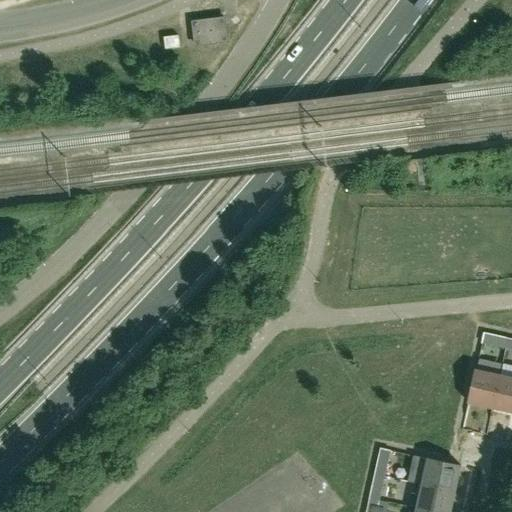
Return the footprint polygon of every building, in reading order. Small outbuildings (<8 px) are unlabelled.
[(194,23),(195,33),(196,43),(226,39),(223,19),(194,23)] [(180,45),(180,43),(179,33),(165,35),(166,46),(180,45)] [(504,349),(506,340),(482,334),(480,344),(504,349)] [(492,408),(499,374),(476,369),(468,403),(492,408)] [(492,408),(511,412),(511,376),(499,374),(492,408)] [(375,472),(384,475),(390,450),(380,448),(378,456),(375,472)] [(421,483),(456,490),(461,466),(427,458),(427,459),(421,483)] [(384,475),(375,472),(373,481),(369,497),(379,499),(384,475)] [(450,511),(456,490),(421,483),(416,507),(439,511),(450,511)] [(376,511),(379,499),(369,497),(367,506),(365,511),(376,511)]
